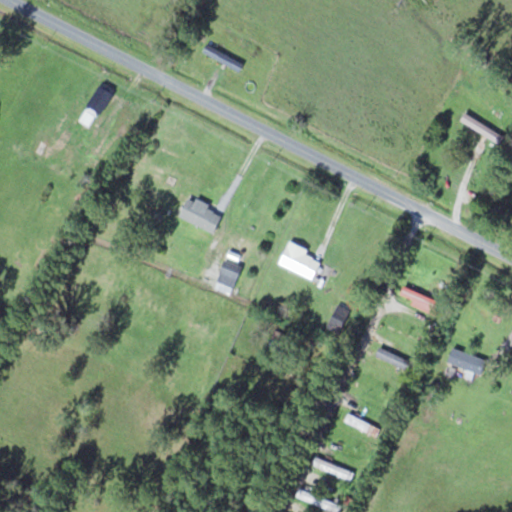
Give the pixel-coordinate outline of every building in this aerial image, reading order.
[(241,70),(245,61),(206,44),(202,53),(241,70)] [(115,86),(100,80),(88,111),(104,117),(115,86)] [(462,118),(500,145),(505,137),(467,111),(462,118)] [(35,152),(54,162),(60,149),(41,140),(35,152)] [(181,216),(215,232),(224,213),(190,196),(181,216)] [(323,261),(307,254),(310,248),(291,240),(281,264),(316,278),(323,261)] [(219,279),(233,287),(244,267),(230,259),(219,279)] [(442,301),(406,285),(400,297),(436,313),(442,301)] [(352,309),(340,303),(327,327),(340,333),(352,309)] [(413,361),(381,346),(377,355),(409,369),(413,361)] [(488,359),(453,347),(449,361),(483,373),(488,359)] [(382,426),(348,413),(345,423),(378,436),(382,426)] [(353,480),(356,471),(316,457),(313,465),(353,480)] [(304,481),(312,483),(314,476),(306,474),(304,481)]
